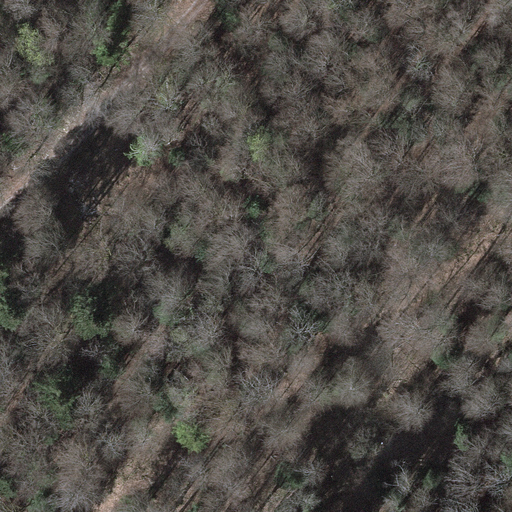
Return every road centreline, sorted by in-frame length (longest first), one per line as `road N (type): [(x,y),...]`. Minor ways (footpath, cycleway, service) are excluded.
road 1 (track): [(102,511),(511,221)]
road 2 (track): [(0,204),(196,0)]
